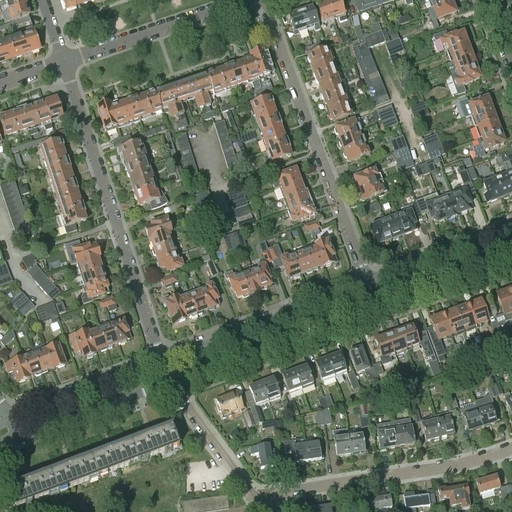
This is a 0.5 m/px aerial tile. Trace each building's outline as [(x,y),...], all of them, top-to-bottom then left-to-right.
[(10,18),(11,22),(29,17),(23,0),(15,0),(5,3),(8,12),(7,13),(9,19),(10,18)] [(75,7),(88,3),(86,0),(61,0),(65,11),(75,8),(75,7)] [(332,0),(327,2),(333,19),(338,18),(340,24),(347,22),(339,0),(337,0),(334,1),(333,0),(332,0)] [(353,0),(358,15),(370,11),(366,0),(353,0)] [(366,0),(370,11),(381,7),(378,0),(366,0)] [(423,0),(424,5),(428,4),(431,10),(440,7),(441,8),(443,7),(444,6),(452,3),(451,1),(452,0),(423,0)] [(322,23),(333,19),(327,2),(322,4),(322,5),(317,7),(322,23)] [(454,7),(452,3),(444,6),(443,7),(441,8),(440,7),(431,10),(427,12),(428,16),(432,15),(435,22),(456,14),(456,12),(457,11),(456,7),(454,7)] [(300,13),(307,32),(315,29),(314,27),(319,25),(313,8),(307,10),(305,9),(302,10),(301,12),(300,13)] [(299,35),(307,32),(300,13),(299,13),(297,12),(294,13),(294,15),(288,17),(293,33),(298,32),(299,35)] [(29,17),(11,22),(12,24),(0,27),(0,32),(16,27),(30,22),(29,17)] [(357,40),(363,38),(359,27),(354,29),(357,40)] [(25,37),(10,42),(16,59),(40,51),(35,34),(34,34),(32,28),(22,31),(25,37)] [(376,35),(380,45),(385,44),(383,38),(381,33),(377,34),(376,35)] [(459,48),(468,45),(463,33),(456,36),(455,35),(444,39),(445,40),(440,42),(442,47),(445,46),(447,52),(455,49),(456,48),(457,47),(459,48)] [(373,36),(370,37),(374,48),(380,45),(376,35),(373,36)] [(347,37),(340,39),(342,45),(349,43),(347,37)] [(367,50),(368,50),(374,48),(370,37),(363,39),(365,44),(367,50)] [(342,45),(340,39),(339,39),(339,38),(333,40),(335,47),(342,45)] [(0,64),(16,59),(10,42),(0,45),(0,64)] [(397,48),(395,42),(385,45),(387,52),(397,48)] [(359,53),(367,50),(365,44),(356,48),(352,49),(375,108),(379,106),(376,100),(374,95),(372,89),(370,83),(367,77),(365,71),(363,65),(361,60),(359,53)] [(320,45),(312,47),(314,53),(321,50),(320,45)] [(469,48),(468,45),(459,48),(457,47),(456,48),(455,49),(447,52),(451,64),(472,56),(471,55),(473,53),(471,49),(469,48)] [(390,57),(396,55),(403,52),(401,46),(397,48),(387,52),(390,57)] [(314,53),(312,47),(304,50),(306,56),(314,53)] [(359,53),(361,60),(371,56),(368,50),(367,50),(359,53)] [(315,80),(335,73),(327,51),(308,57),(308,58),(307,60),(309,63),(311,64),(314,74),(313,76),(315,80)] [(262,53),(249,57),(257,80),(261,90),(260,90),(261,93),(259,93),(262,99),(274,95),(269,82),(266,82),(266,80),(271,78),(270,76),(262,53)] [(373,61),(371,56),(361,60),(363,65),(373,61)] [(469,70),(476,67),(474,62),(476,61),(474,57),(472,57),(472,56),(451,64),(446,66),(450,77),(463,72),(464,73),(468,72),(469,70)] [(233,65),(228,67),(236,88),(237,87),(239,89),(242,88),(242,86),(251,83),(252,85),(254,93),(256,92),(257,94),(254,95),(257,101),(262,99),(259,93),(261,93),(260,90),(261,90),(257,80),(249,57),(241,60),(242,64),(235,67),(233,65)] [(375,67),(373,61),(363,65),(365,71),(375,67)] [(208,76),(206,76),(212,93),(213,95),(214,95),(216,97),(220,96),(220,93),(229,90),(231,92),(234,91),(234,88),(236,88),(228,67),(224,68),(223,70),(213,74),(212,73),(208,74),(208,76)] [(377,73),(375,67),(365,71),(367,77),(377,73)] [(480,79),(476,67),(469,70),(468,72),(464,73),(463,72),(450,77),(457,97),(466,94),(463,87),(473,83),(473,82),(480,79)] [(343,95),(335,73),(315,80),(317,85),(318,85),(322,96),(321,97),(323,102),(343,95)] [(367,77),(370,83),(380,79),(377,73),(367,77)] [(398,78),(400,84),(414,78),(412,73),(398,78)] [(206,95),(212,93),(206,76),(205,77),(204,76),(200,77),(200,78),(194,80),(204,109),(209,107),(210,107),(206,95)] [(416,85),(414,78),(400,84),(402,90),(416,85)] [(382,85),(380,79),(370,83),(372,89),(382,85)] [(198,111),(204,109),(194,80),(189,82),(187,81),(184,82),(184,84),(181,85),(186,102),(194,99),(198,111)] [(179,104),(186,102),(181,85),(178,86),(177,85),(174,86),(173,88),(168,89),(177,118),(184,116),(179,104)] [(372,89),(374,95),(384,91),(382,85),(372,89)] [(171,120),(177,118),(168,89),(162,91),(160,90),(157,91),(157,93),(155,94),(161,110),(167,108),(171,120)] [(387,97),(384,91),(374,95),(376,100),(387,97)] [(161,110),(155,94),(154,94),(153,93),(149,94),(148,96),(138,99),(137,98),(132,100),(139,121),(162,113),(161,110)] [(343,95),(323,102),(325,107),(327,107),(330,118),(329,119),(331,123),(332,123),(333,124),(351,117),(343,95)] [(389,103),(387,97),(376,100),(379,106),(389,103)] [(484,113),(492,110),(490,105),(491,104),(490,100),(488,100),(487,98),(462,108),(465,115),(470,113),(471,118),(480,114),(480,113),(482,112),(484,113)] [(251,106),(259,129),(280,121),(278,117),(276,117),(272,106),(273,104),(272,100),(270,100),(269,99),(251,106)] [(57,100),(44,104),(51,123),(56,121),(57,123),(61,122),(61,119),(63,119),(59,108),(57,100)] [(117,128),(139,121),(132,100),(128,101),(127,103),(118,106),(117,102),(109,105),(117,128)] [(26,108),(21,110),(28,130),(33,128),(34,131),(36,130),(43,128),(45,133),(52,130),(52,127),(51,123),(44,104),(31,108),(27,109),(26,108)] [(410,109),(412,115),(426,110),(424,104),(410,109)] [(105,132),(117,128),(109,105),(97,109),(105,132)] [(383,117),(393,114),(391,108),(381,111),(383,117)] [(16,113),(0,118),(0,123),(5,138),(11,136),(11,138),(23,135),(22,132),(28,130),(21,110),(17,111),(16,113)] [(426,110),(412,115),(415,121),(429,116),(426,110)] [(480,114),(471,118),(475,129),(496,121),(494,116),(495,115),(494,111),(492,111),(492,110),(484,113),(482,112),(480,113),(480,114)] [(210,113),(205,114),(207,121),(212,119),(215,118),(213,112),(210,113)] [(201,123),(207,121),(205,114),(199,116),(201,123)] [(241,155),(244,153),(230,114),(226,115),(241,155)] [(393,114),(383,117),(379,119),(381,125),(386,123),(395,120),(393,114)] [(144,122),(148,131),(154,129),(151,120),(144,122)] [(339,141),(358,134),(360,133),(358,127),(361,126),(359,120),(354,122),(335,129),(335,130),(334,132),(335,136),(338,136),(339,141)] [(386,123),(388,129),(397,125),(395,120),(386,123)] [(259,129),(268,152),(288,145),(286,140),(285,140),(280,128),(281,126),(280,121),(259,129)] [(496,121),(475,129),(480,140),(488,137),(489,138),(492,137),(493,135),(500,133),(498,128),(500,126),(498,122),(496,122),(496,121)] [(224,122),(223,122),(214,125),(216,130),(226,127),(224,122)] [(165,127),(148,133),(149,137),(166,131),(165,127)] [(227,132),(226,127),(216,130),(217,135),(227,132)] [(64,131),(53,135),(55,141),(66,137),(64,131)] [(229,137),(227,132),(217,135),(219,140),(229,137)] [(260,138),(258,132),(252,134),(254,140),(260,138)] [(149,137),(148,133),(132,138),(133,142),(149,137)] [(483,152),(484,151),(490,149),(490,151),(499,147),(499,146),(504,144),(503,139),(504,137),(502,133),(500,133),(493,135),(492,137),(489,138),(488,137),(480,140),(475,142),(477,147),(471,150),(476,162),(485,158),(483,152)] [(165,135),(177,173),(181,171),(169,134),(165,135)] [(358,134),(339,141),(340,142),(339,143),(340,148),(342,148),(344,153),(365,144),(363,139),(360,139),(358,134)] [(187,140),(185,135),(175,138),(177,143),(187,140)] [(425,147),(439,142),(436,136),(422,141),(425,147)] [(112,143),(114,149),(131,143),(129,137),(112,143)] [(229,137),(219,140),(220,145),(230,142),(229,137)] [(392,148),(404,143),(402,138),(390,142),(392,148)] [(11,151),(12,154),(49,143),(48,139),(11,151)] [(187,140),(177,143),(178,148),(188,145),(187,140)] [(40,148),(48,171),(69,164),(68,160),(66,159),(62,149),(64,147),(63,144),(61,143),(60,142),(40,148)] [(232,148),(230,142),(220,145),(222,151),(232,148)] [(425,147),(428,155),(437,151),(442,150),(439,142),(425,147)] [(125,169),(127,173),(148,166),(140,143),(120,150),(121,151),(120,152),(121,156),(123,156),(126,167),(125,169)] [(392,148),(394,154),(407,149),(404,143),(392,148)] [(365,144),(344,153),(344,154),(343,155),(344,159),(346,159),(348,164),(369,156),(367,150),(365,151),(363,145),(365,145),(365,144)] [(188,145),(178,148),(180,153),(190,150),(188,145)] [(290,149),(288,145),(268,152),(272,164),(291,157),(289,151),(290,149)] [(232,148),(222,151),(224,156),(234,153),(232,148)] [(395,160),(409,155),(407,149),(394,154),(393,155),(395,160)] [(190,150),(180,153),(182,158),(192,155),(190,150)] [(437,151),(428,155),(430,161),(439,157),(437,151)] [(235,158),(234,153),(224,156),(225,161),(235,158)] [(511,154),(500,158),(503,164),(511,160),(511,154)] [(192,155),(182,158),(183,163),(193,160),(192,155)] [(409,155),(395,160),(397,166),(401,164),(411,160),(409,155)] [(26,179),(18,156),(14,157),(21,180),(26,179)] [(235,158),(225,161),(227,166),(237,163),(235,158)] [(193,160),(183,163),(185,168),(195,165),(193,160)] [(401,164),(403,171),(414,167),(411,160),(401,164)] [(425,164),(429,174),(435,172),(433,166),(439,164),(437,160),(425,164)] [(238,168),(237,163),(227,166),(228,171),(238,168)] [(48,171),(55,194),(76,187),(75,182),(73,182),(70,170),(71,169),(69,164),(48,171)] [(420,167),(424,176),(429,174),(425,164),(420,167)] [(195,165),(185,168),(186,174),(197,170),(195,165)] [(132,191),(134,195),(155,188),(148,166),(127,173),(128,178),(130,178),(133,189),(132,191)] [(376,176),(375,173),(378,172),(376,166),(366,170),(368,174),(354,179),(355,184),(354,185),(356,189),(358,190),(358,191),(382,182),(379,175),(376,176)] [(424,176),(420,167),(414,169),(418,179),(424,176)] [(472,169),(466,171),(471,182),(477,180),(472,169)] [(197,170),(186,174),(188,179),(198,176),(197,170)] [(275,178),(279,190),(300,182),(299,179),(300,177),(299,173),(297,173),(296,170),(275,178)] [(198,176),(188,179),(190,184),(200,181),(198,176)] [(511,195),(511,189),(507,176),(496,180),(503,199),(504,200),(508,198),(508,197),(511,195)] [(503,199),(496,180),(483,185),(487,195),(484,196),(488,204),(503,199)] [(23,224),(28,222),(15,182),(9,183),(11,189),(13,194),(14,199),(16,204),(18,210),(20,215),(21,220),(23,224)] [(301,183),(300,182),(279,190),(283,200),(304,192),(303,189),(304,188),(303,183),(301,183)] [(386,194),(382,182),(358,191),(358,192),(357,194),(359,198),(361,198),(362,202),(386,194)] [(11,189),(9,183),(0,186),(0,187),(1,192),(11,189)] [(55,194),(62,216),(84,209),(82,204),(81,204),(77,193),(78,191),(76,187),(55,194)] [(159,201),(155,188),(134,195),(135,200),(137,200),(139,207),(159,201)] [(13,194),(11,189),(1,192),(3,197),(13,194)] [(227,193),(229,199),(239,195),(243,194),(241,189),(227,193)] [(287,211),(308,204),(307,201),(308,199),(307,195),(305,195),(304,192),(283,200),(287,211)] [(452,197),(459,215),(473,210),(466,192),(452,197)] [(196,204),(210,199),(208,193),(194,197),(196,204)] [(13,194),(3,197),(5,202),(14,199),(13,194)] [(229,199),(231,205),(239,202),(245,200),(243,194),(239,195),(229,199)] [(422,221),(421,217),(416,205),(413,197),(407,200),(409,207),(403,209),(405,215),(397,217),(404,236),(418,231),(415,223),(422,221)] [(459,215),(452,197),(439,201),(446,220),(447,222),(460,217),(459,215)] [(16,204),(14,199),(5,202),(6,208),(16,204)] [(198,209),(212,205),(210,199),(196,204),(198,209)] [(231,205),(233,211),(247,206),(245,200),(239,202),(231,205)] [(437,224),(446,220),(439,201),(426,206),(425,202),(416,205),(421,217),(424,216),(423,214),(428,212),(431,220),(435,219),(437,224)] [(16,204),(6,208),(8,213),(18,210),(16,204)] [(309,206),(308,204),(287,211),(292,224),(298,221),(298,223),(307,220),(307,218),(313,216),(311,212),(313,210),(311,206),(309,206)] [(203,214),(214,210),(212,205),(198,209),(200,215),(203,214)] [(378,205),(364,210),(366,217),(380,211),(378,205)] [(175,207),(163,210),(165,217),(177,213),(175,207)] [(236,218),(250,214),(248,208),(234,213),(236,218)] [(62,216),(66,228),(64,229),(66,235),(77,232),(74,225),(86,221),(84,215),(85,214),(84,209),(62,216)] [(20,215),(18,210),(8,213),(10,218),(20,215)] [(205,220),(216,216),(214,210),(203,214),(205,220)] [(236,218),(237,224),(247,221),(252,220),(250,214),(236,218)] [(20,215),(10,218),(12,223),(21,220),(20,215)] [(398,238),(404,236),(397,217),(385,222),(392,241),(394,242),(398,241),(398,238)] [(208,228),(219,224),(217,219),(206,222),(208,228)] [(12,223),(13,228),(23,225),(23,224),(21,220),(12,223)] [(163,235),(171,232),(167,220),(144,227),(148,240),(150,240),(158,237),(159,235),(161,234),(163,235)] [(237,224),(240,231),(249,228),(247,221),(237,224)] [(377,246),(392,241),(385,222),(370,228),(377,246)] [(307,226),(310,232),(319,229),(317,223),(307,226)] [(206,234),(220,229),(219,224),(208,228),(204,229),(206,234)] [(208,241),(223,237),(220,229),(206,234),(208,241)] [(152,251),(175,244),(171,232),(163,235),(161,234),(159,235),(158,237),(150,240),(152,245),(151,246),(152,251)] [(241,233),(240,233),(234,235),(238,244),(244,242),(241,233)] [(234,235),(228,237),(232,246),(238,244),(234,235)] [(232,246),(228,237),(223,239),(226,248),(232,246)] [(315,246),(316,248),(323,267),(323,269),(337,264),(328,241),(315,246)] [(175,244),(152,251),(154,257),(156,257),(157,262),(165,259),(166,260),(170,259),(170,258),(178,255),(175,244)] [(96,245),(73,252),(67,254),(71,267),(77,265),(100,258),(96,245)] [(305,253),(313,273),(318,271),(318,269),(323,267),(316,248),(305,253)] [(266,265),(273,263),(268,252),(262,254),(266,265)] [(294,257),(301,275),(306,273),(307,275),(313,273),(305,253),(294,257)] [(165,259),(157,262),(158,263),(157,265),(158,269),(160,269),(162,275),(167,273),(167,274),(184,268),(182,261),(180,261),(178,255),(170,258),(170,259),(166,260),(165,259)] [(36,263),(32,256),(21,261),(27,271),(36,263)] [(301,275),(294,257),(287,259),(286,257),(281,259),(282,261),(281,262),(286,275),(287,275),(289,280),(294,278),(296,279),(299,278),(300,276),(301,275)] [(80,277),(103,269),(102,264),(100,264),(98,259),(100,258),(77,265),(80,277)] [(207,265),(212,278),(218,276),(213,262),(207,265)] [(0,280),(10,277),(8,271),(5,265),(0,267),(0,280)] [(35,283),(44,276),(36,266),(31,270),(35,275),(31,278),(35,283)] [(253,272),(261,292),(266,290),(267,288),(271,287),(269,281),(270,280),(264,266),(258,268),(259,270),(253,272)] [(84,288),(105,281),(104,276),(105,274),(103,269),(80,277),(84,288)] [(35,275),(31,270),(27,274),(31,278),(35,275)] [(249,297),(241,277),(234,279),(232,272),(224,275),(226,281),(228,280),(234,294),(235,294),(237,299),(242,298),(244,299),(249,297)] [(261,292),(253,272),(241,277),(249,297),(261,293),(261,292)] [(47,280),(44,276),(35,283),(39,287),(47,280)] [(163,288),(172,284),(177,282),(174,276),(161,282),(163,288)] [(0,287),(12,283),(10,277),(0,280),(0,287)] [(52,285),(47,280),(39,287),(43,292),(52,285)] [(105,281),(84,288),(86,295),(83,296),(81,299),(83,305),(92,302),(92,300),(104,296),(104,295),(109,294),(108,289),(109,287),(108,283),(106,283),(105,281)] [(55,289),(52,285),(43,292),(47,296),(55,289)] [(200,290),(207,311),(209,310),(210,311),(214,310),(214,308),(220,306),(212,285),(200,290)] [(60,294),(55,289),(47,296),(52,301),(60,294)] [(188,294),(197,317),(203,314),(203,313),(207,311),(200,290),(188,294)] [(511,300),(509,291),(496,296),(503,316),(495,318),(498,324),(502,336),(506,347),(511,345),(504,323),(511,320),(511,300)] [(26,299),(22,294),(11,304),(15,309),(19,306),(26,299)] [(197,317),(188,294),(177,298),(186,321),(186,319),(191,317),(192,319),(197,317)] [(177,298),(169,301),(168,297),(161,299),(163,305),(165,305),(173,326),(186,321),(177,298)] [(22,310),(30,303),(26,299),(19,306),(22,310)] [(103,303),(105,309),(115,305),(113,299),(103,303)] [(468,307),(476,327),(488,322),(481,302),(468,307)] [(22,310),(27,315),(34,309),(30,303),(22,310)] [(56,314),(53,304),(47,307),(50,316),(56,314)] [(60,304),(54,307),(59,315),(65,312),(60,304)] [(44,318),(50,316),(47,307),(41,309),(44,318)] [(455,311),(463,332),(476,327),(468,307),(455,311)] [(44,318),(41,309),(35,311),(38,320),(44,318)] [(22,310),(19,313),(23,318),(27,315),(22,310)] [(443,316),(450,337),(463,332),(455,311),(443,316)] [(450,337),(443,316),(430,321),(438,341),(450,337)] [(124,321),(111,326),(118,345),(119,344),(121,346),(125,344),(125,342),(131,340),(124,321)] [(502,336),(498,324),(491,327),(495,339),(502,336)] [(112,347),(118,345),(111,326),(99,331),(107,351),(112,349),(112,347)] [(407,350),(417,346),(421,348),(425,360),(430,358),(432,364),(436,362),(426,334),(425,332),(415,336),(415,335),(417,333),(415,328),(412,328),(412,327),(400,332),(407,350)] [(102,353),(107,351),(99,331),(89,335),(95,353),(100,352),(102,353)] [(96,355),(95,353),(89,335),(88,332),(75,337),(75,335),(69,337),(75,355),(81,353),(84,360),(87,358),(89,360),(93,358),(92,357),(96,355)] [(394,354),(407,350),(400,332),(387,337),(394,354)] [(4,348),(13,340),(9,335),(0,343),(4,348)] [(389,356),(394,354),(387,337),(375,341),(375,342),(373,343),(375,349),(378,349),(382,359),(383,364),(391,361),(389,356)] [(45,349),(52,370),(53,371),(66,366),(58,344),(45,349)] [(33,353),(41,376),(47,374),(47,372),(52,370),(45,349),(33,353)] [(376,377),(377,377),(374,368),(369,370),(361,349),(349,353),(357,375),(364,372),(368,383),(377,380),(376,377)] [(41,376),(33,353),(22,357),(30,380),(30,378),(35,376),(36,378),(41,376)] [(328,359),(335,376),(341,374),(342,376),(347,374),(340,355),(328,359)] [(30,380),(22,357),(4,364),(8,374),(13,373),(17,385),(30,380)] [(335,376),(328,359),(315,364),(322,383),(327,381),(327,379),(335,376)] [(374,368),(377,377),(383,375),(379,365),(373,367),(374,368)] [(295,372),(301,389),(308,386),(309,388),(314,386),(306,367),(295,372)] [(301,389),(295,372),(282,376),(289,395),(294,394),(294,392),(301,389)] [(353,391),(359,389),(353,373),(347,376),(353,391)] [(492,387),(496,398),(503,395),(493,373),(487,376),(492,387)] [(262,384),(268,401),(275,399),(276,401),(281,399),(273,380),(262,384)] [(268,401),(262,384),(249,389),(256,408),(261,406),(260,404),(268,401)] [(475,405),(478,413),(482,428),(496,424),(494,419),(497,418),(493,403),(492,404),(491,400),(496,398),(492,387),(486,389),(490,398),(485,400),(486,401),(475,405)] [(511,399),(511,400),(508,395),(503,397),(506,402),(505,402),(511,418),(511,399)] [(226,397),(216,401),(219,407),(217,409),(219,413),(221,413),(223,420),(231,417),(230,414),(243,410),(238,396),(227,400),(226,397)] [(323,399),(327,410),(333,408),(329,397),(323,399)] [(322,412),(327,410),(323,399),(318,401),(322,412)] [(435,418),(441,439),(454,436),(450,418),(449,418),(448,416),(455,414),(454,410),(451,403),(445,404),(448,414),(435,418)] [(455,416),(459,415),(464,428),(467,427),(468,432),(482,428),(478,413),(475,405),(474,403),(461,407),(457,409),(454,410),(455,414),(455,416)] [(288,406),(292,417),(298,415),(294,404),(288,406)] [(366,404),(357,406),(359,417),(368,416),(366,404)] [(292,417),(288,406),(283,409),(287,419),(292,417)] [(250,413),(255,426),(256,427),(261,425),(263,424),(258,409),(250,412),(250,413)] [(426,420),(420,422),(418,411),(411,413),(414,425),(421,423),(421,425),(425,443),(441,439),(435,418),(434,418),(435,422),(427,424),(426,420)] [(255,426),(250,413),(242,416),(247,429),(255,426)] [(322,414),(324,426),(331,425),(329,413),(322,414)] [(324,426),(322,414),(316,415),(318,427),(324,426)] [(393,424),(395,431),(397,446),(404,445),(404,447),(414,446),(411,428),(410,421),(403,422),(393,424)] [(274,422),(263,424),(261,425),(262,431),(264,431),(265,435),(273,434),(273,437),(278,437),(276,422),(274,423),(274,422)] [(397,446),(395,431),(393,424),(383,426),(377,427),(378,434),(377,434),(380,449),(386,448),(386,450),(397,449),(397,446)] [(132,444),(138,463),(179,447),(172,429),(132,444)] [(347,432),(348,437),(349,437),(352,456),(365,454),(362,430),(347,432)] [(337,458),(352,456),(349,437),(348,437),(334,439),(337,458)] [(305,440),(293,442),(283,444),(285,455),(294,454),(295,464),(297,464),(297,465),(303,464),(303,463),(309,462),(305,441),(305,440)] [(312,445),(311,440),(305,441),(309,462),(324,460),(322,448),(319,448),(319,444),(312,445)] [(91,460),(98,478),(138,463),(132,444),(91,460)] [(269,445),(250,448),(251,456),(259,455),(261,470),(277,468),(276,459),(271,459),(269,445)] [(50,475),(57,493),(98,478),(91,460),(50,475)] [(50,475),(10,490),(16,509),(57,493),(50,475)] [(511,491),(511,487),(499,490),(496,478),(476,484),(479,496),(494,492),(494,494),(500,493),(502,501),(511,498),(511,491)] [(451,508),(458,507),(459,511),(461,511),(470,510),(466,488),(445,491),(445,490),(438,491),(440,502),(446,501),(446,504),(447,505),(448,506),(450,506),(451,508)] [(415,511),(416,509),(430,507),(429,505),(435,504),(433,492),(428,492),(428,498),(418,499),(415,495),(398,497),(399,504),(404,503),(404,509),(400,509),(400,511),(415,511)] [(227,497),(220,498),(222,511),(229,510),(227,497)] [(220,498),(214,499),(216,511),(222,511),(220,498)] [(214,499),(208,500),(209,511),(215,511),(216,511),(214,499)] [(390,499),(361,503),(362,511),(387,511),(392,510),(390,499)]
